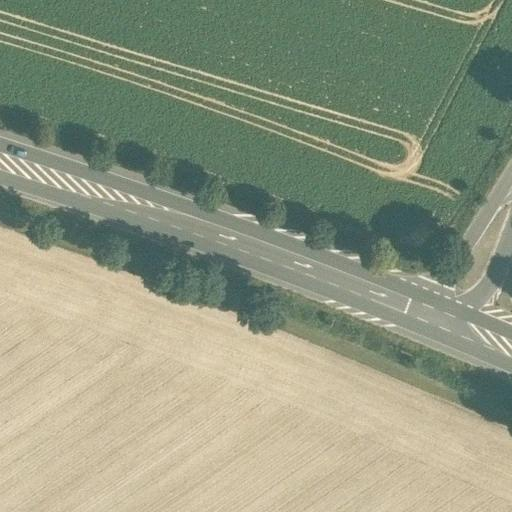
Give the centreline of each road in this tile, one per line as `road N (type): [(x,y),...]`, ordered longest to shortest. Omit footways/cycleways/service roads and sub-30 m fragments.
road 1 (track): [(511,432),(142,278),(0,229)]
road 2 (primary): [(444,329),(0,169)]
